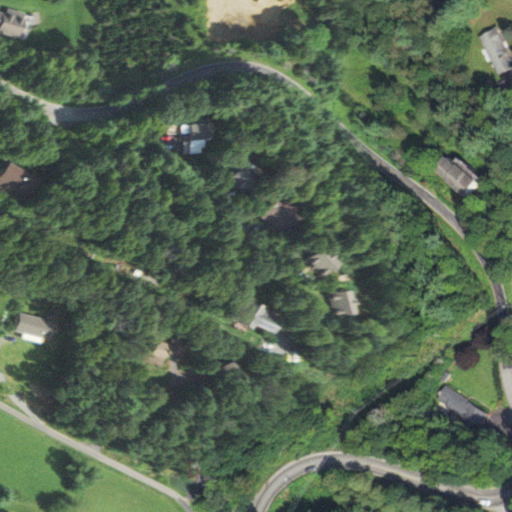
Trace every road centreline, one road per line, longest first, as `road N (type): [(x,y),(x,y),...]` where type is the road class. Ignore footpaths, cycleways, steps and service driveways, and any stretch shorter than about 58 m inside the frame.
road 1 (residential): [(511,396),(497,286),(470,239),(283,81),(257,70),(215,70),(118,109),(73,115),(0,85)]
road 2 (residential): [(54,113),(66,144),(130,162),(181,188),(287,282),(299,312),(277,349)]
road 3 (tertiary): [(511,493),(474,499),(359,463),(318,463),(286,475),(258,511)]
road 4 (residential): [(192,511),(159,485),(0,404)]
